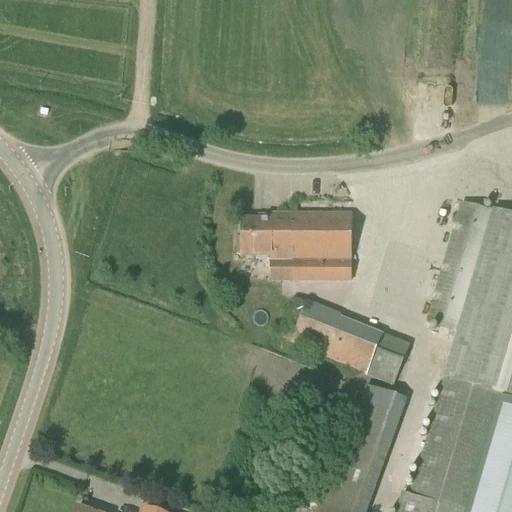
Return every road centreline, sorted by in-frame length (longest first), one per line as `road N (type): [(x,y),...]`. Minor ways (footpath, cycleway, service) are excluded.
road 1 (tertiary): [(24,176),(99,140),(139,136),(250,165),(318,169),(390,161),(511,121)]
road 2 (tertiary): [(0,489),(53,320),(49,231),(24,176)]
